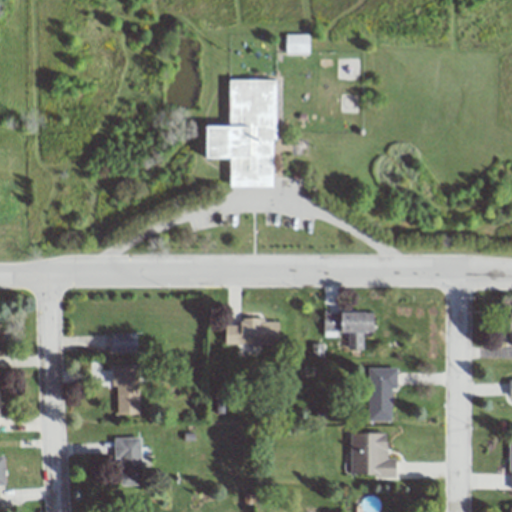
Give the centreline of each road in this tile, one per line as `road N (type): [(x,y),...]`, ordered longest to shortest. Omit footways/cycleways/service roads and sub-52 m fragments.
road 1 (residential): [(0,274),(511,273)]
road 2 (residential): [(58,511),(46,273)]
road 3 (residential): [(452,511),(454,273)]
